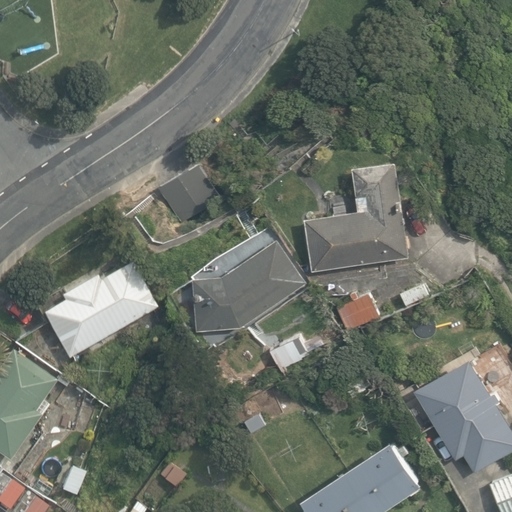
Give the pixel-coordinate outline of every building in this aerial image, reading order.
[(307,216),(314,267),(410,253),(396,158),(354,165),(358,190),(361,208),(307,216)] [(161,185),(182,221),(222,198),(201,162),(161,185)] [(195,275),(198,328),(243,325),(309,279),(279,236),(225,273),(195,275)] [(16,336),(54,366),(158,305),(130,257),(99,276),(96,271),(61,291),(63,296),(43,308),(48,317),(16,336)] [(402,291),(408,304),(432,294),(427,281),(402,291)] [(338,303),(348,328),(382,314),(371,289),(338,303)] [(272,346),(280,364),(286,361),(287,364),(299,359),(298,357),(310,351),(303,333),(272,346)] [(0,361),(0,450),(8,457),(39,412),(34,408),(56,377),(11,346),(0,361)] [(211,362),(224,382),(241,371),(227,351),(211,362)] [(465,452),(476,470),(511,448),(511,421),(498,398),(502,396),(496,387),(492,389),(471,354),(416,387),(458,457),(465,452)] [(346,383),(353,393),(368,383),(361,373),(346,383)] [(246,417),(253,430),(267,422),(260,409),(246,417)] [(306,495),(317,511),(375,511),(407,490),(410,494),(418,489),(416,485),(424,480),(394,435),(347,467),(306,495)] [(160,473),(175,484),(185,471),(169,460),(160,473)] [(62,487),(77,493),(87,470),(72,463),(62,487)] [(0,470),(0,500),(8,506),(22,486),(0,470)] [(511,511),(511,470),(491,479),(504,511),(511,511)] [(34,493),(20,511),(42,511),(49,503),(34,493)]
